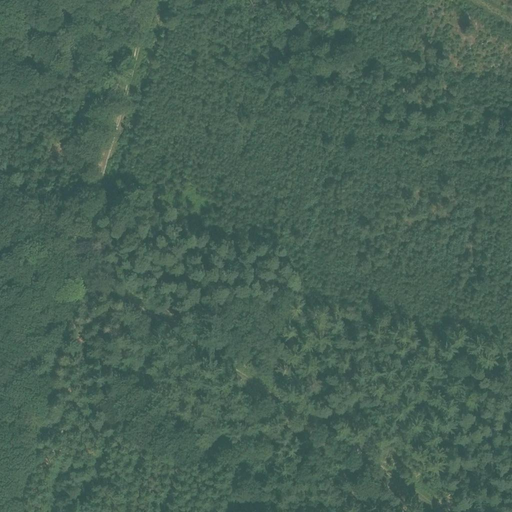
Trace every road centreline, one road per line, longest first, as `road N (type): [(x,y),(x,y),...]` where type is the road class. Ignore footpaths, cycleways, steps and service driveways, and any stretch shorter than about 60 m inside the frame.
road 1 (track): [(440,511),(76,270)]
road 2 (track): [(147,0),(76,270)]
road 3 (track): [(76,270),(10,511)]
road 4 (track): [(229,511),(261,394)]
